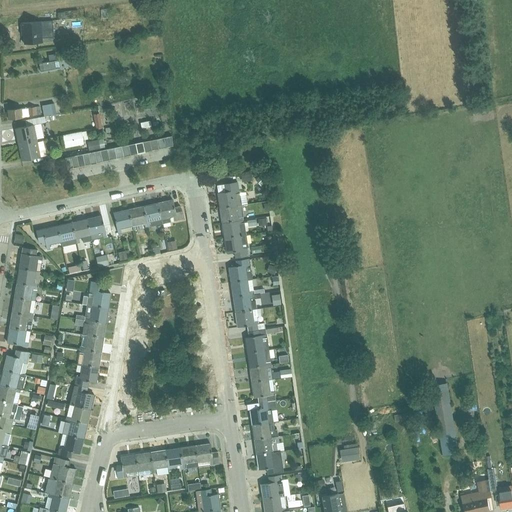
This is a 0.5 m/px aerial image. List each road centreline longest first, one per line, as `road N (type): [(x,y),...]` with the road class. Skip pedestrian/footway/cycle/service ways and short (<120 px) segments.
road 1 (residential): [(0,219),(195,178),(208,262)]
road 2 (residential): [(107,435),(135,289),(151,273),(208,262)]
road 3 (residential): [(208,262),(229,417)]
road 4 (residential): [(229,417),(107,435)]
